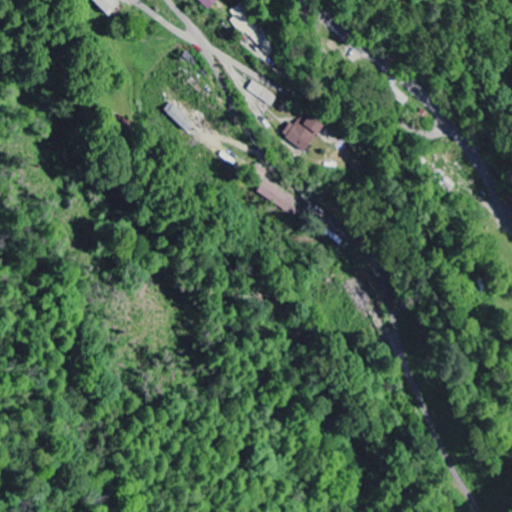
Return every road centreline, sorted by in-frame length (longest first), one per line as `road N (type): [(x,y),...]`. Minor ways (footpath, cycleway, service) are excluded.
road 1 (residential): [(481,511),(422,405),(374,264),(277,171),(170,0)]
road 2 (residential): [(511,219),(447,120),(303,0)]
road 3 (residential): [(204,45),(281,89),(375,109),(420,135),(440,134),(447,120)]
